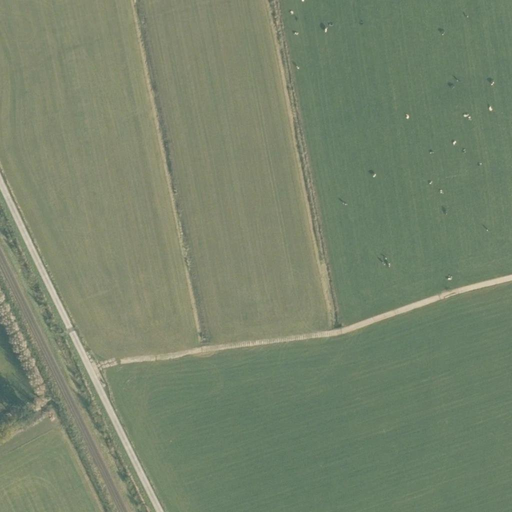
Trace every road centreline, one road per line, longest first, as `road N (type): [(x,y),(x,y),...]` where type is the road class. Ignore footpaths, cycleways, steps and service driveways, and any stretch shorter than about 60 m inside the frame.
road 1 (track): [(88,366),(327,334),(511,277)]
road 2 (unclassified): [(0,181),(158,511)]
